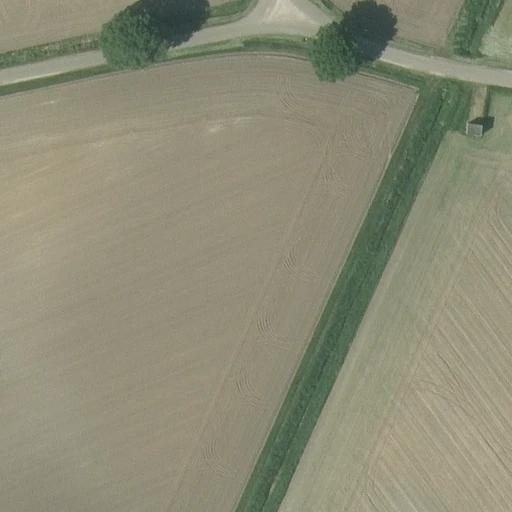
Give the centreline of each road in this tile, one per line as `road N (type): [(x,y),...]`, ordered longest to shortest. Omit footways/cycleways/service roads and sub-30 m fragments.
road 1 (unclassified): [(0,78),(248,28)]
road 2 (unclassified): [(511,80),(381,53),(335,30)]
